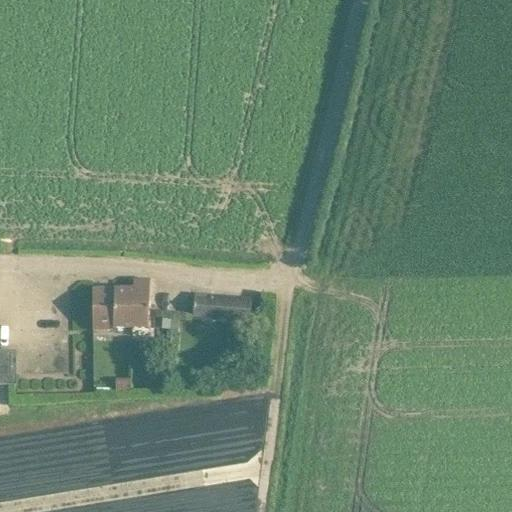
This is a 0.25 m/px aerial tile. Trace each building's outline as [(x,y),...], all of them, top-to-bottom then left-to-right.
[(133,289),(92,290),(93,332),(113,331),(113,329),(148,329),(150,301),(150,281),(133,281),(133,289)] [(7,307),(43,295),(39,283),(3,295),(7,307)] [(251,300),(195,296),(193,320),(250,324),(251,300)] [(266,298),(257,297),(256,306),(266,307),(266,298)] [(0,386),(16,386),(16,352),(0,351),(0,386)] [(130,382),(115,382),(115,394),(130,394),(130,382)]
